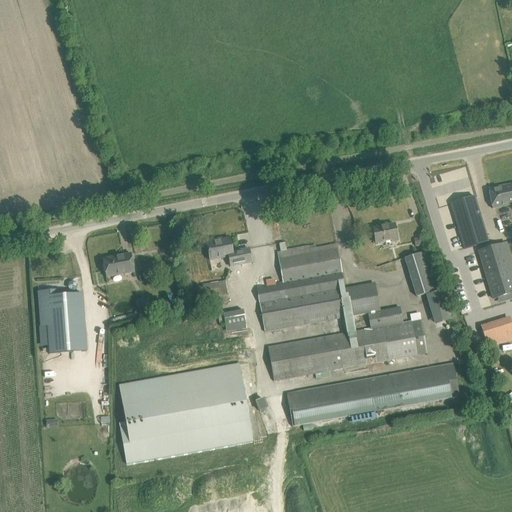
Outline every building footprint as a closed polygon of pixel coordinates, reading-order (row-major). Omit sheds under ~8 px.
[(511,184),(510,185),(488,189),(490,199),(492,208),(511,204),(511,205),(511,204),(511,184)] [(450,203),(464,249),(487,242),(473,196),(450,203)] [(373,228),(376,244),(391,241),(391,243),(398,242),(394,224),(373,228)] [(422,237),(415,238),(416,246),(423,244),(422,237)] [(236,255),(233,255),(230,239),(215,242),(214,240),(206,242),(210,261),(228,258),(230,268),(252,264),(249,249),(236,252),(236,255)] [(285,243),(279,244),(280,252),(277,252),(279,262),(283,282),(275,284),(274,280),(269,281),(269,285),(257,287),(260,304),(264,328),(265,333),(368,314),(370,329),(267,348),(274,382),(367,364),(368,370),(377,368),(376,363),(388,361),(426,354),(420,320),(403,323),(400,307),(380,310),(375,283),(345,288),(342,273),(341,273),(338,255),(336,245),(307,250),(307,247),(286,250),(285,243)] [(511,293),(511,283),(500,245),(478,251),(493,300),(511,293)] [(436,291),(424,252),(405,258),(416,297),(436,291)] [(102,259),(104,269),(106,278),(134,273),(131,254),(102,259)] [(197,294),(199,307),(228,302),(226,289),(202,293),(197,294)] [(60,290),(37,291),(40,326),(47,326),(49,354),(86,352),(82,294),(61,295),(60,290)] [(136,306),(148,303),(147,296),(135,299),(136,306)] [(147,304),(135,306),(136,312),(148,310),(147,304)] [(223,314),(226,333),(246,329),(243,310),(223,314)] [(511,327),(509,317),(480,325),(486,347),(511,339),(511,327)] [(125,422),(119,423),(126,465),(253,442),(239,364),(119,385),(125,422)] [(453,364),(286,394),(292,427),(301,426),(310,424),(350,417),(374,413),(375,418),(383,416),(382,411),(459,397),(453,364)] [(255,401),(259,412),(268,408),(264,398),(255,401)]
